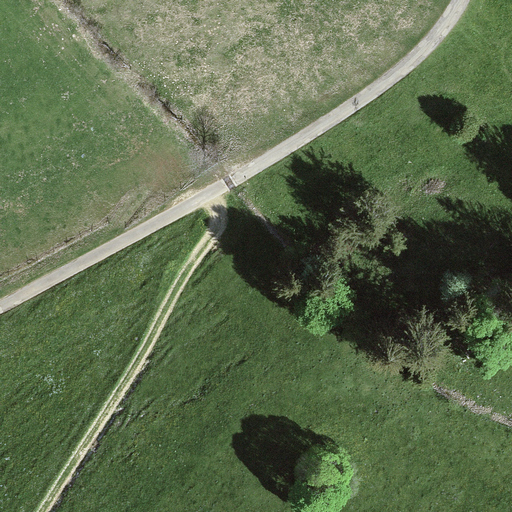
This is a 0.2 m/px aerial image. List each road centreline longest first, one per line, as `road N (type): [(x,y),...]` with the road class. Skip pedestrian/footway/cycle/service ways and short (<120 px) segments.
road 1 (unclassified): [(466,0),(403,76),(329,128),(0,311)]
road 2 (track): [(46,511),(214,236),(216,192)]
